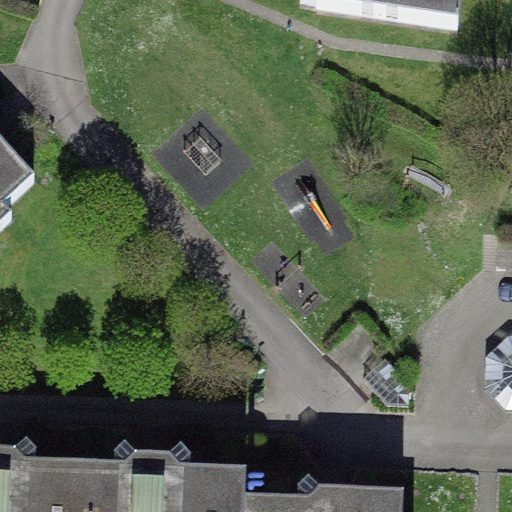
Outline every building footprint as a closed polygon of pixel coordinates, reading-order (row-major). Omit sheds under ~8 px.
[(457,0),(307,0),(307,6),(453,27),(457,0)] [(0,217),(31,189),(0,154),(0,217)] [(511,341),(509,341),(489,360),(488,388),(508,406),(511,406),(511,341)] [(0,468),(0,511),(85,511),(86,470),(0,468)] [(86,470),(85,511),(250,511),(251,502),(251,474),(86,470)] [(403,511),(404,500),(326,494),(312,506),(251,502),(250,511),(403,511)]
